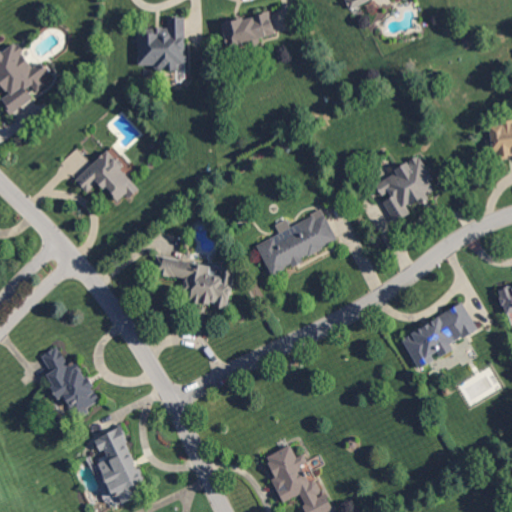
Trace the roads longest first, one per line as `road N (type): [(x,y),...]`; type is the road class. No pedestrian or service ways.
road 1 (residential): [(226,511),(135,336),(94,279),(0,179)]
road 2 (residential): [(175,402),(357,312),(470,232),(511,215)]
